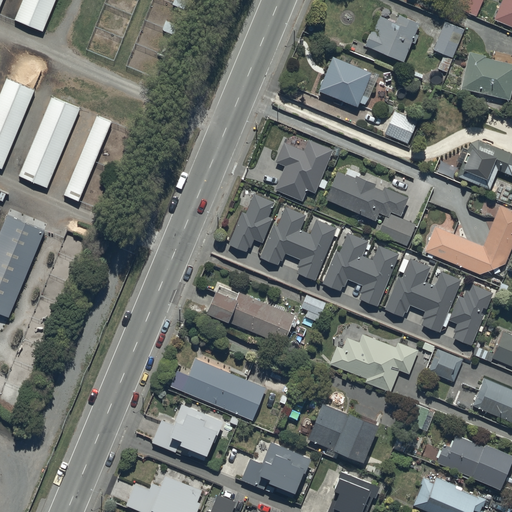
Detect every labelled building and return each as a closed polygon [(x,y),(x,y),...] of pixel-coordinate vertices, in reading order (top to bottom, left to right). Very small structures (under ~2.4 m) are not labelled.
[(8,0),(0,0),(0,13),(2,15),(8,0)] [(65,0),(26,0),(18,21),(51,35),(65,0)] [(458,0),(454,9),(476,18),(482,0),(458,0)] [(511,0),(501,0),(493,21),(511,28),(511,0)] [(372,28),(364,48),(403,64),(411,44),(414,45),(417,37),(415,36),(419,26),(398,17),(395,25),(390,23),(385,33),(372,28)] [(432,17),(428,25),(440,30),(443,21),(432,17)] [(167,20),(162,31),(171,36),(176,25),(167,20)] [(444,23),(432,51),(443,55),(437,69),(446,73),(464,32),(444,23)] [(468,54),(460,90),(509,101),(511,86),(511,66),(484,60),(485,58),(468,54)] [(332,59),(318,93),(356,109),(358,104),(364,107),(376,77),(332,59)] [(40,89),(8,75),(0,92),(0,165),(4,167),(40,89)] [(85,111),(56,99),(23,178),(53,190),(85,111)] [(394,111),(384,135),(409,146),(419,122),(394,111)] [(111,121),(97,116),(64,195),(78,201),(111,121)] [(472,139),(456,177),(488,190),(495,171),(511,178),(511,176),(511,158),(511,155),(472,139)] [(284,167),(275,190),(303,202),(307,191),(315,194),(332,151),(307,141),(303,151),(284,144),(276,164),(284,167)] [(337,173),(325,201),(374,222),(377,214),(384,217),(376,235),(407,248),(417,227),(399,219),(408,199),(384,189),(382,193),(374,189),(375,185),(358,178),(360,174),(347,169),(344,176),(337,173)] [(0,201),(3,203),(6,196),(9,197),(10,194),(0,189),(0,201)] [(242,213),(228,245),(246,254),(248,248),(250,249),(254,240),(262,244),(272,220),(268,218),(274,204),(254,195),(246,214),(242,213)] [(433,228),(424,252),(480,276),(505,266),(511,247),(511,212),(499,207),(483,247),(433,228)] [(274,227),(260,259),(278,266),(280,261),(282,262),(285,254),(300,261),(297,268),(299,269),(297,274),(314,281),(337,230),(316,220),(310,235),(300,231),(305,217),(286,208),(277,228),(274,227)] [(48,228),(12,213),(0,241),(0,313),(10,317),(48,228)] [(336,253),(321,284),(339,292),(342,287),(344,288),(347,281),(362,287),(358,295),(361,296),(359,300),(376,308),(398,256),(378,247),(372,261),(362,257),(367,243),(347,234),(339,254),(336,253)] [(397,278),(384,311),(402,318),(404,313),(406,314),(409,307),(424,313),(422,320),(423,321),(421,326),(439,333),(460,281),(440,273),(435,287),(424,282),(429,269),(409,260),(408,262),(403,260),(397,272),(403,275),(401,280),(397,278)] [(219,287),(216,295),(215,294),(206,316),(228,325),(229,324),(283,346),(294,317),(239,294),(238,295),(219,287)] [(455,334),(453,339),(470,346),(483,315),(480,314),(483,309),(486,310),(492,294),(472,287),(470,293),(466,291),(463,299),(458,297),(449,322),(456,325),(453,333),(455,334)] [(305,296),(300,309),(307,312),(305,317),(316,322),(318,317),(320,317),(325,304),(305,296)] [(511,335),(503,332),(492,359),(511,367),(511,335)] [(336,347),(330,365),(366,380),(364,383),(389,394),(398,372),(408,376),(418,351),(398,343),(395,349),(362,335),(358,343),(346,338),(341,349),(336,347)] [(436,350),(427,372),(453,383),(462,360),(436,350)] [(177,373),(171,387),(253,421),(266,390),(195,361),(188,378),(177,373)] [(511,423),(511,389),(484,377),(472,406),(511,423)] [(321,405),(306,441),(332,451),(331,453),(361,465),(376,428),(321,405)] [(409,405),(402,424),(421,430),(428,412),(409,405)] [(162,421),(152,444),(204,465),(213,444),(214,445),(223,424),(182,407),(175,424),(176,424),(175,427),(162,421)] [(443,446),(435,464),(471,479),(470,480),(499,492),(511,461),(511,459),(484,448),(484,449),(455,437),(450,449),(443,446)] [(250,459),(241,482),(264,491),(267,483),(270,484),(269,486),(295,497),(310,461),(271,444),(262,464),(250,459)] [(334,497),(327,511),(365,511),(371,499),(373,500),(377,490),(340,473),(330,495),(334,497)] [(134,485),(126,507),(138,511),(197,511),(200,505),(197,504),(202,492),(165,477),(161,489),(152,485),(150,491),(134,485)] [(421,486),(412,507),(424,511),(479,511),(484,499),(478,496),(477,499),(461,492),(462,489),(435,478),(434,482),(423,478),(420,485),(421,486)] [(231,511),(235,503),(218,497),(211,511),(231,511)]
